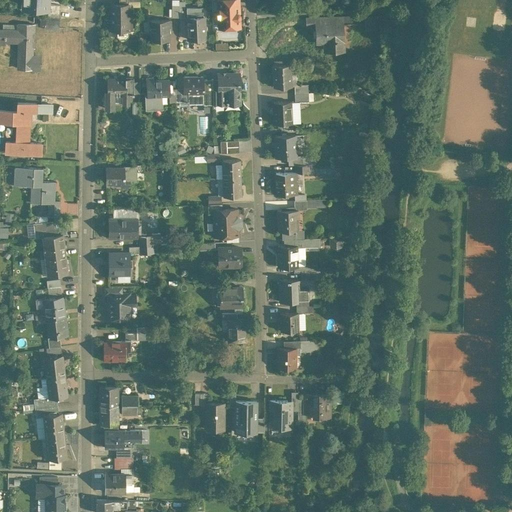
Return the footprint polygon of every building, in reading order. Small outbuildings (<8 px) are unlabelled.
[(48,0),(22,0),(22,9),(47,11),(48,11),(49,4),(48,0)] [(218,0),(219,11),(217,11),(217,15),(219,15),(219,16),(220,16),(220,13),(226,13),(227,27),(239,26),(239,18),(240,17),(240,16),(240,14),(239,13),(239,12),(238,0),(218,0)] [(128,3),(110,3),(111,15),(112,15),(112,30),(117,30),(117,35),(120,38),(125,38),(128,35),(128,3)] [(60,4),(49,4),(48,11),(47,11),(47,17),(59,17),(60,4)] [(202,10),(187,10),(188,39),(205,38),(204,16),(202,16),(202,10)] [(364,29),(377,29),(377,15),(364,15),(364,29)] [(47,17),(45,16),(44,28),(59,29),(59,17),(47,17)] [(342,17),(305,18),(306,25),(315,25),(315,24),(335,23),(335,26),(342,26),(342,17)] [(169,19),(150,20),(151,40),(169,39),(168,28),(170,27),(169,19)] [(335,23),(315,24),(315,25),(316,41),(325,40),(326,48),(343,47),(342,26),(335,26),(335,23)] [(33,24),(17,24),(17,30),(0,29),(0,40),(19,41),(18,68),(39,68),(40,56),(31,56),(32,39),(33,39),(33,24)] [(290,64),(273,65),(274,86),(291,85),(290,64)] [(239,73),(218,73),(218,79),(219,90),(213,91),(213,92),(213,103),(226,102),(226,103),(239,103),(239,73)] [(184,87),(175,88),(176,101),(187,101),(187,102),(188,102),(188,103),(189,104),(191,104),(192,103),(192,104),(195,104),(195,103),(196,104),(199,104),(199,103),(200,104),(202,104),(202,102),(203,102),(203,94),(203,92),(202,79),(202,76),(195,76),(195,74),(189,74),(189,76),(184,77),(184,87)] [(125,77),(125,78),(107,79),(107,94),(104,94),(104,109),(114,109),(114,94),(122,94),(122,98),(132,98),(132,93),(133,93),(139,93),(139,81),(133,81),(133,77),(125,77)] [(168,79),(153,80),(152,78),(146,78),(147,94),(145,95),(146,107),(162,107),(161,95),(169,94),(169,89),(168,79)] [(212,79),(202,79),(203,92),(213,92),(213,91),(212,79)] [(307,84),(294,85),(294,93),(308,92),(307,84)] [(308,92),(294,93),(295,101),(308,101),(308,92)] [(290,100),(273,101),(274,123),(291,123),(290,100)] [(36,103),(17,102),(17,110),(0,109),(0,121),(17,122),(16,141),(6,140),(5,152),(19,153),(41,154),(41,142),(28,141),(29,123),(30,123),(31,112),(36,112),(36,103)] [(52,104),(41,103),(40,112),(52,112),(52,104)] [(138,129),(131,125),(127,133),(135,137),(138,129)] [(295,135),(275,135),(276,157),(288,156),(296,156),(296,155),(295,135)] [(221,152),(240,151),(239,139),(221,139),(221,152)] [(296,156),(288,156),(289,164),(295,164),(307,163),(315,163),(315,156),(303,156),(303,155),(296,155),(296,156)] [(239,159),(222,160),(223,178),(240,177),(239,159)] [(307,163),(295,164),(296,171),(296,172),(308,172),(307,163)] [(123,166),(123,167),(106,167),(106,183),(121,183),(121,187),(130,187),(130,180),(135,180),(135,165),(123,166)] [(55,182),(42,181),(42,168),(14,166),(13,185),(30,186),(30,202),(48,203),(48,200),(54,200),(55,182)] [(296,171),(276,172),(276,194),(296,194),(296,172),(296,171)] [(240,177),(223,178),(224,196),(241,195),(240,177)] [(221,195),(208,196),(208,203),(221,203),(221,195)] [(54,200),(48,200),(48,203),(47,217),(59,217),(60,201),(54,200)] [(208,203),(207,203),(208,213),(213,212),(213,209),(223,209),(222,203),(221,203),(208,203)] [(223,209),(213,209),(213,212),(214,230),(212,231),(213,234),(216,237),(218,237),(220,235),(226,235),(238,234),(238,227),(241,224),(241,219),(237,216),(237,208),(223,209)] [(298,209),(277,209),(278,230),(282,230),(295,230),(295,229),(295,216),(298,216),(298,209)] [(0,212),(0,224),(11,224),(11,212),(0,212)] [(137,236),(137,218),(109,218),(108,237),(137,236)] [(54,221),(33,223),(34,238),(39,237),(43,237),(43,236),(62,234),(67,234),(66,225),(55,226),(54,221)] [(0,236),(8,237),(9,226),(0,225),(0,236)] [(295,230),(282,230),(282,239),(296,238),(295,229),(295,230)] [(62,234),(43,236),(43,237),(39,237),(40,238),(41,240),(42,240),(44,240),(45,249),(48,248),(49,257),(65,255),(62,234)] [(315,237),(296,238),(296,245),(297,245),(297,246),(316,245),(315,237)] [(296,245),(278,246),(278,253),(279,253),(279,266),(297,265),(295,265),(295,257),(297,257),(297,246),(297,245),(296,245)] [(241,247),(217,248),(218,264),(226,263),(226,265),(241,265),(241,247)] [(129,253),(108,253),(108,273),(110,273),(118,273),(118,271),(129,271),(129,263),(129,253)] [(65,255),(49,257),(50,266),(47,266),(48,275),(67,273),(65,255)] [(129,271),(118,271),(118,273),(110,273),(110,284),(112,284),(112,285),(115,285),(115,284),(134,284),(134,263),(129,263),(129,271)] [(59,279),(47,280),(47,287),(60,286),(59,279)] [(224,279),(213,279),(213,288),(219,288),(219,287),(224,287),(224,279)] [(295,279),(279,279),(280,300),(308,299),(308,289),(296,289),(295,279)] [(60,286),(47,287),(49,297),(61,296),(60,286)] [(122,286),(104,287),(104,294),(108,294),(108,293),(122,293),(122,286)] [(224,287),(219,287),(219,288),(219,305),(234,305),(243,305),(242,295),(242,287),(224,287)] [(122,293),(108,293),(108,294),(109,320),(129,319),(128,305),(134,304),(134,295),(128,295),(128,293),(122,293)] [(49,297),(44,298),(45,306),(42,306),(43,314),(45,314),(46,317),(48,317),(64,315),(62,296),(61,296),(49,297)] [(294,312),(280,312),(280,330),(298,329),(297,320),(295,320),(294,312)] [(64,315),(48,317),(51,337),(67,335),(64,315)] [(237,319),(228,319),(228,320),(228,341),(244,340),(243,318),(237,319)] [(124,326),(124,338),(147,338),(147,326),(124,326)] [(60,338),(48,339),(49,347),(61,346),(60,338)] [(125,341),(103,341),(103,359),(125,359),(125,341)] [(49,347),(46,347),(47,354),(61,352),(61,346),(49,347)] [(292,347),(278,347),(277,367),(294,367),(295,353),(292,353),(292,347)] [(62,354),(44,357),(47,377),(64,375),(62,354)] [(64,375),(47,377),(49,396),(49,398),(56,397),(67,396),(64,375)] [(117,385),(100,385),(100,404),(117,404),(117,385)] [(330,392),(315,392),(315,394),(311,394),(311,393),(304,393),(304,398),(304,413),(305,413),(313,412),(313,416),(330,416),(330,392)] [(137,395),(121,394),(121,404),(136,404),(137,404),(137,395)] [(49,396),(33,398),(35,408),(48,407),(57,406),(56,397),(49,398),(49,396)] [(291,400),(270,400),(269,408),(274,408),(274,426),(277,426),(291,426),(291,410),(292,400),(291,400)] [(256,401),(235,401),(235,424),(255,424),(256,424),(256,418),(256,401)] [(207,402),(206,402),(206,404),(206,429),(207,429),(207,426),(223,426),(223,429),(223,417),(221,418),(221,408),(223,408),(223,402),(207,402)] [(117,404),(100,404),(100,423),(101,423),(103,423),(117,423),(117,404)] [(136,404),(121,404),(121,414),(136,414),(136,404)] [(48,407),(35,408),(35,416),(44,415),(43,414),(48,414),(48,407)] [(48,414),(43,414),(44,415),(46,437),(64,435),(61,412),(48,414)] [(264,418),(256,418),(256,424),(255,424),(255,432),(263,432),(264,418)] [(123,430),(123,429),(118,429),(104,429),(104,430),(104,447),(116,447),(123,447),(123,446),(130,446),(130,440),(130,439),(130,429),(123,430)] [(138,429),(130,429),(130,439),(130,440),(138,439),(138,429)] [(64,435),(46,437),(49,459),(66,457),(64,435)] [(130,446),(123,446),(123,447),(116,447),(116,456),(130,456),(130,446)] [(126,456),(115,457),(115,468),(126,468),(126,456)] [(131,473),(105,473),(105,492),(125,491),(125,483),(131,483),(131,473)] [(39,483),(38,483),(35,485),(35,491),(38,493),(46,493),(61,493),(61,483),(57,483),(39,483)] [(61,493),(46,493),(38,493),(37,511),(64,511),(65,493),(61,493)] [(115,499),(104,499),(96,499),(95,511),(112,511),(112,506),(127,507),(127,500),(123,499),(115,499)]
